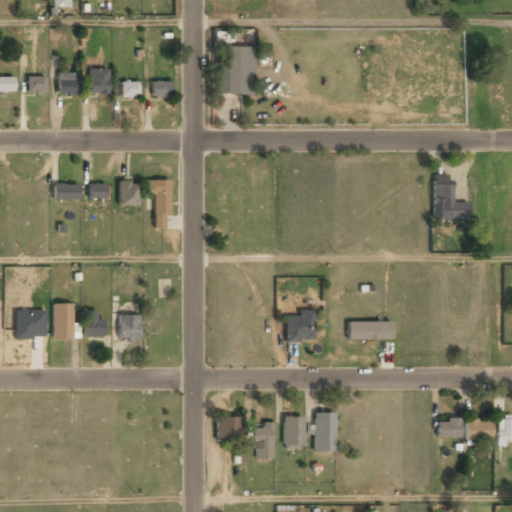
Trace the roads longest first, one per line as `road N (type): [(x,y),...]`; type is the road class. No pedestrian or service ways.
road 1 (residential): [(511,379),(0,381)]
road 2 (residential): [(195,511),(193,149)]
road 3 (tertiary): [(511,149),(193,149)]
road 4 (tertiary): [(193,149),(0,149)]
road 5 (residential): [(193,149),(193,0)]
